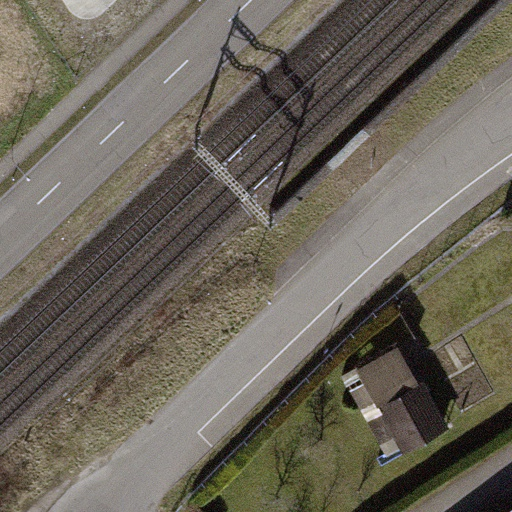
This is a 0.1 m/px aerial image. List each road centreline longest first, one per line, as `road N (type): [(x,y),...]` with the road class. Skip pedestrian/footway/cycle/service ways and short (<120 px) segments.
road 1 (residential): [(119,511),(348,262),(511,123)]
road 2 (tertiary): [(262,0),(0,243)]
